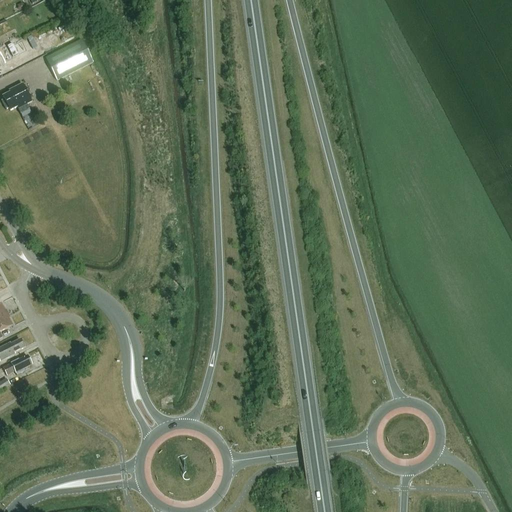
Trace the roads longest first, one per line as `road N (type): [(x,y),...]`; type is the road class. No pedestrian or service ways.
road 1 (trunk): [(324,511),(250,0)]
road 2 (trunk): [(207,0),(219,296),(191,425)]
road 3 (trunk): [(403,401),(285,0)]
road 4 (tertiary): [(73,285),(117,320),(131,399),(149,438)]
road 5 (tertiary): [(164,428),(143,397),(122,316),(73,285)]
road 6 (tertiary): [(227,462),(370,440)]
road 7 (tertiary): [(137,462),(22,500)]
road 8 (tertiary): [(22,500),(141,489)]
